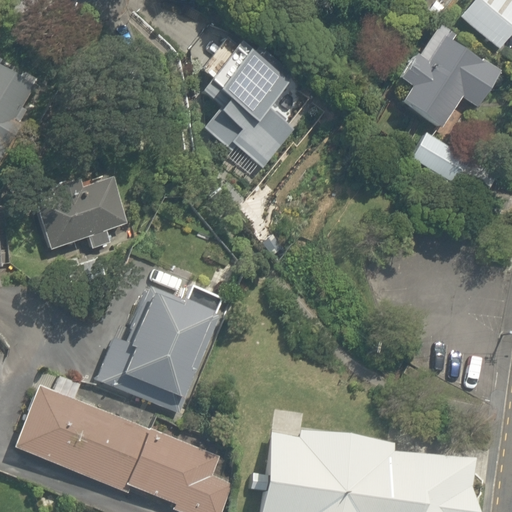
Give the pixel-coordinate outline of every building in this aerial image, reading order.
[(511,3),(507,0),(451,0),(442,12),(489,51),(511,22),(511,3)] [(495,69),(418,21),(400,51),(392,46),(365,90),(431,130),(451,97),(471,109),(495,69)] [(287,148),(300,129),(264,104),(282,77),(230,41),(198,87),(216,99),(199,125),(269,174),(287,148)] [(0,151),(38,87),(0,64),(0,151)] [(416,128),(398,156),(451,190),(469,162),(416,128)] [(70,178),(20,191),(37,254),(126,230),(114,185),(92,190),(91,184),(73,188),(70,178)] [(179,418),(217,315),(147,289),(108,392),(179,418)] [(227,511),(240,474),(38,405),(16,468),(143,511),(227,511)] [(266,436),(254,511),(468,511),(465,495),(470,461),(393,450),(394,443),(295,429),(293,440),(266,436)]
